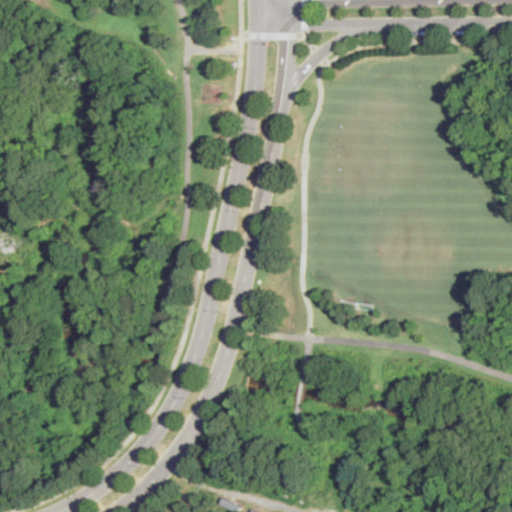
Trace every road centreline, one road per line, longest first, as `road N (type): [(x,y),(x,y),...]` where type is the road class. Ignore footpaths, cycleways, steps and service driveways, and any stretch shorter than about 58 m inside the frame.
road 1 (secondary): [(256,0),(247,136),(193,377),(132,463),(61,511)]
road 2 (secondary): [(119,511),(174,461),(225,375),(278,109)]
road 3 (secondary): [(370,25),(511,23)]
road 4 (secondary): [(278,109),(317,54),(370,25)]
